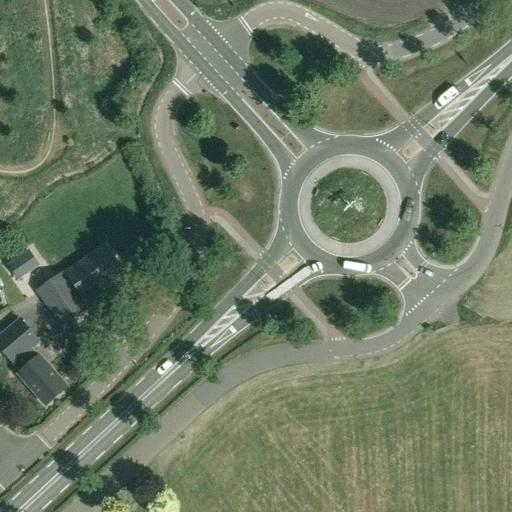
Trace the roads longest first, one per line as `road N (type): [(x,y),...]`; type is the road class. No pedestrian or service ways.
road 1 (unclassified): [(15,466),(134,349),(184,277),(197,239),(195,212),(164,139),(163,112),(202,69)]
road 2 (unclassified): [(80,511),(227,378),(265,359),(383,341),(437,299)]
road 3 (unclassified): [(222,50),(257,15),(280,9),(361,51),(389,53),(424,42),(487,0)]
road 4 (primary): [(21,511),(167,375)]
road 5 (primary): [(290,224),(268,263),(183,347),(167,375)]
road 6 (primary): [(167,375),(327,263)]
road 7 (primary): [(511,47),(409,129),(370,149)]
road 8 (unclassified): [(437,299),(479,256),(511,155)]
road 9 (primary): [(407,187),(511,71)]
road 10 (secondary): [(332,148),(285,118),(222,50)]
road 11 (secondary): [(202,69),(267,136),(293,182)]
